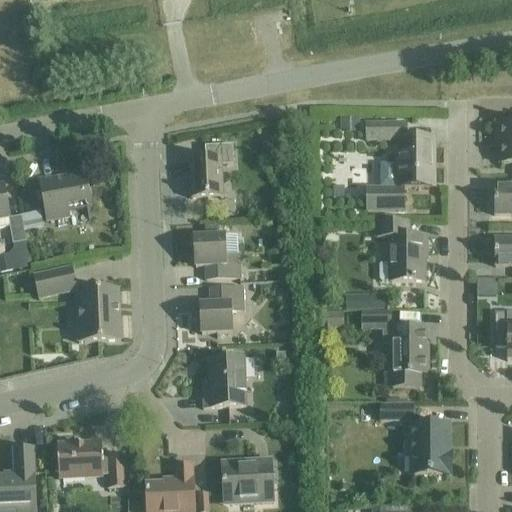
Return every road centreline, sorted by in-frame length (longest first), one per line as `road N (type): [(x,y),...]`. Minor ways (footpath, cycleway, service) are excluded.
road 1 (tertiary): [(144,107),(511,40)]
road 2 (residential): [(487,400),(465,385),(459,362),(461,103),(511,103)]
road 3 (residential): [(137,376),(151,350),(144,107)]
road 4 (tertiary): [(0,135),(144,107)]
road 5 (residential): [(0,407),(137,376)]
